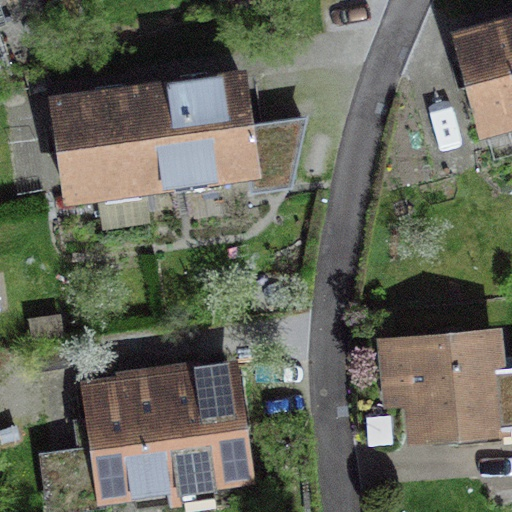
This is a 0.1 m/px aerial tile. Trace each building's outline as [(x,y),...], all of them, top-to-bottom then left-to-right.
[(511,30),(438,52),(468,150),(511,136),(511,30)] [(230,93),(36,116),(49,222),(243,198),(230,93)] [(511,349),(511,339),(380,347),(385,420),(416,418),(418,453),(511,445),(511,349)] [(227,365),(148,375),(165,499),(244,488),(227,365)] [(92,509),(165,499),(148,375),(76,385),(92,509)]
